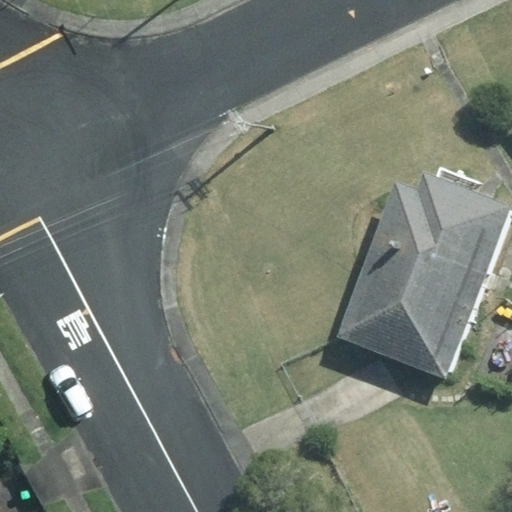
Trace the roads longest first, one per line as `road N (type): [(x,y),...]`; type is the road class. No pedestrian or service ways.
road 1 (residential): [(198,511),(1,146)]
road 2 (residential): [(354,0),(166,92),(1,146)]
